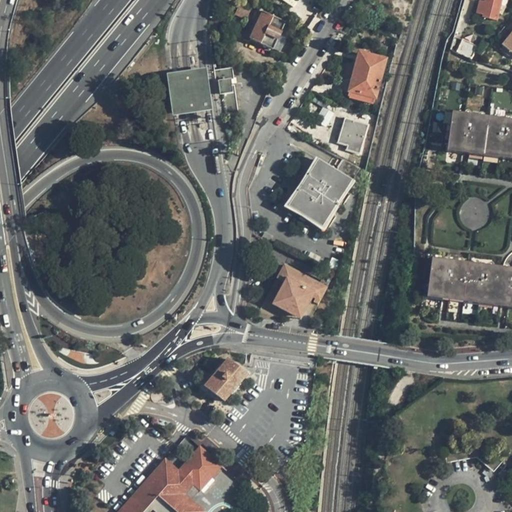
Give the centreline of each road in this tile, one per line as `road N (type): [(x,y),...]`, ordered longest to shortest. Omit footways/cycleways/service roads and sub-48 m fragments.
road 1 (motorway): [(0,228),(34,190),(78,161),(147,158),(180,181),(197,240),(186,278),(149,319),(101,332),(59,316),(33,288),(13,234)]
road 2 (residential): [(235,323),(244,174),(343,0)]
road 3 (motorway): [(220,268),(222,211),(189,36),(195,0)]
road 4 (tertiary): [(260,336),(430,362),(511,358)]
road 5 (motorway): [(0,186),(152,0)]
road 6 (motorway): [(116,0),(0,140)]
road 7 (primary): [(55,380),(29,323),(13,234)]
road 8 (tertiary): [(195,315),(127,371),(74,389)]
